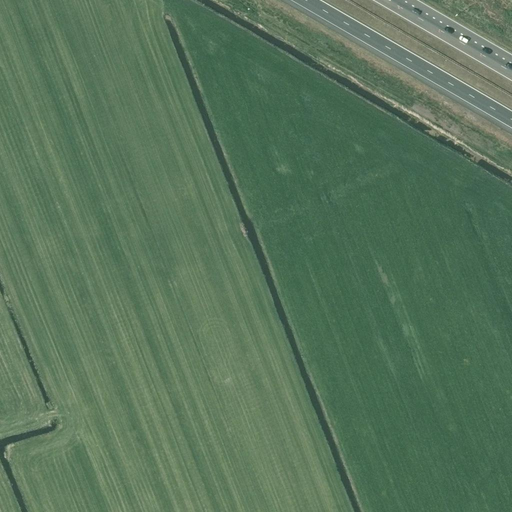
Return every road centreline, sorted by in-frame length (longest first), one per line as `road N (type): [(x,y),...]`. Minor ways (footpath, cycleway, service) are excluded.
road 1 (motorway): [(302,0),(511,121)]
road 2 (motorway): [(511,73),(386,0)]
